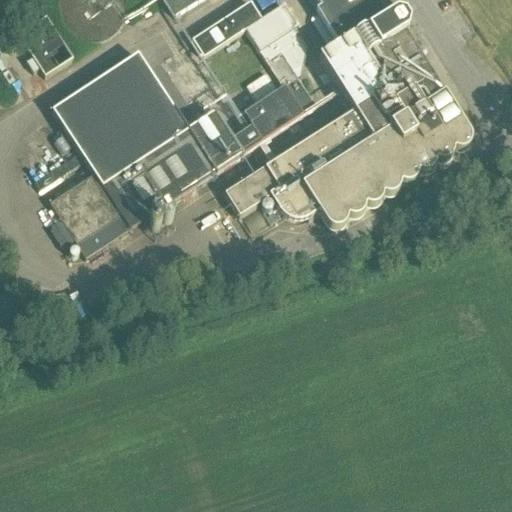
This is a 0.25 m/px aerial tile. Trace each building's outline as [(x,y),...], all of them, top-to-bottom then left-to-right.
[(112,22),(111,16),(109,10),(107,6),(103,1),(101,0),(66,0),(64,1),(60,6),(58,10),(57,14),(56,21),(56,27),(57,31),(60,36),(63,40),(66,43),(72,47),(76,48),(81,50),(88,49),(94,48),(100,44),(103,42),(107,37),(109,33),(111,27),(112,22)] [(166,0),(165,1),(176,19),(207,0),(166,0)] [(390,20),(389,18),(393,15),(383,0),(313,0),(321,13),(317,16),(340,52),(319,65),(353,120),(225,201),(238,223),(270,203),(279,219),(297,208),(308,225),(321,217),(332,235),(467,150),(456,132),(459,130),(403,41),(407,40),(409,31),(404,23),(395,21),(393,18),(390,20)] [(249,6),(248,7),(190,43),(202,62),(244,36),(261,26),(249,6)] [(251,133),(230,147),(240,162),(317,112),(300,86),(307,52),(281,13),(261,26),(244,36),(281,94),(242,120),(251,133)] [(19,38),(46,79),(74,61),(47,19),(19,38)] [(105,189),(191,133),(140,56),(55,113),(105,189)] [(213,121),(103,193),(129,235),(240,162),(230,147),(213,121)] [(476,184),(469,172),(448,185),(456,197),(476,184)] [(86,264),(128,236),(92,181),(50,209),(86,264)]
